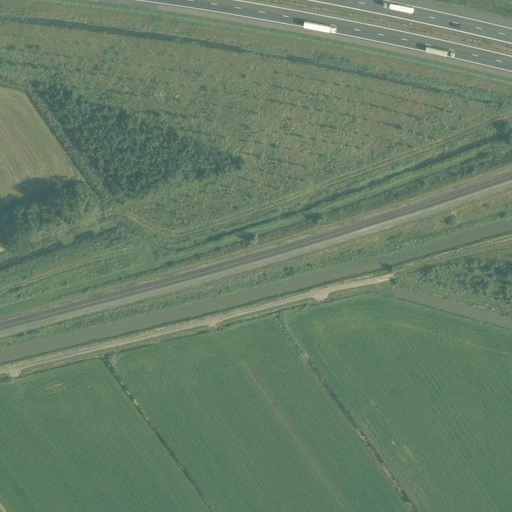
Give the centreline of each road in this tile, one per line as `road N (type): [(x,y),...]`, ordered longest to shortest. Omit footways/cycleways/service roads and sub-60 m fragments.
road 1 (unclassified): [(0,374),(393,275)]
road 2 (motorway): [(176,0),(511,65)]
road 3 (motorway): [(511,37),(340,0)]
